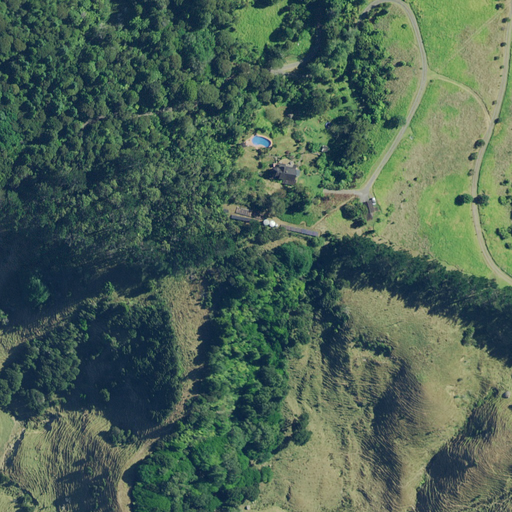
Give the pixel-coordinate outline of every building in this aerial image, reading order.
[(296,172),(296,168),(279,165),(278,169),(270,167),(268,178),(297,183),(298,177),(300,178),(301,173),(296,172)] [(372,208),(370,201),(361,204),(365,222),(372,220),(370,213),(377,211),(376,207),(372,208)] [(265,214),(238,208),(237,214),(264,220),(265,214)] [(258,220),(231,214),(230,219),(257,224),(258,220)] [(320,232),(282,223),(281,229),(319,237),(320,232)]
